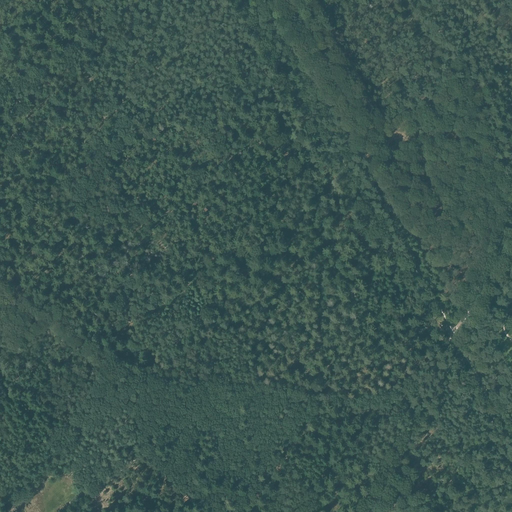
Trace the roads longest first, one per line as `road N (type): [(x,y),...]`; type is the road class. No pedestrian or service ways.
road 1 (track): [(0,408),(168,305),(209,252),(254,245),(281,209),(348,165)]
road 2 (unknown): [(446,336),(241,0)]
road 3 (track): [(105,361),(130,374),(370,406),(406,392),(446,336)]
road 4 (track): [(298,79),(249,119),(135,135),(38,194),(0,243)]
road 5 (track): [(0,272),(97,348),(184,497),(218,511)]
road 6 (track): [(67,45),(74,68),(70,121),(182,279)]
road 7 (unknown): [(366,511),(452,342)]
road 8 (track): [(511,150),(451,0)]
road 9 (track): [(0,88),(135,0)]
road 10 (track): [(322,403),(238,511)]
road 11 (track): [(446,336),(511,220)]
road 12 (track): [(152,444),(52,511)]
